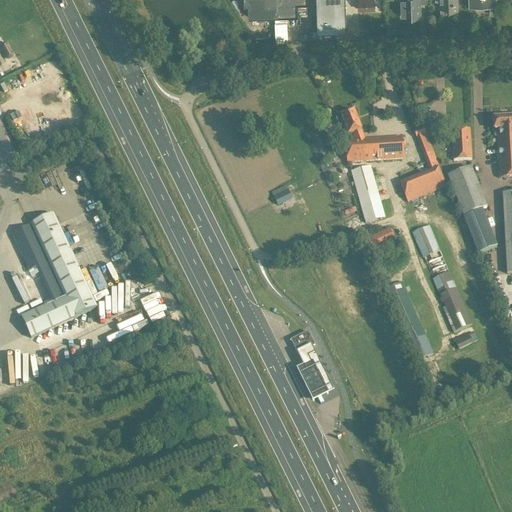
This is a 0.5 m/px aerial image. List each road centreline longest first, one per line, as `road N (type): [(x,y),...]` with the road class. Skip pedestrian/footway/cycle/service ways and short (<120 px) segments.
road 1 (primary): [(62,0),(317,511)]
road 2 (primary): [(346,511),(95,0)]
road 3 (residential): [(188,101),(196,90),(305,60),(511,53)]
road 4 (unclassified): [(188,101),(256,252)]
